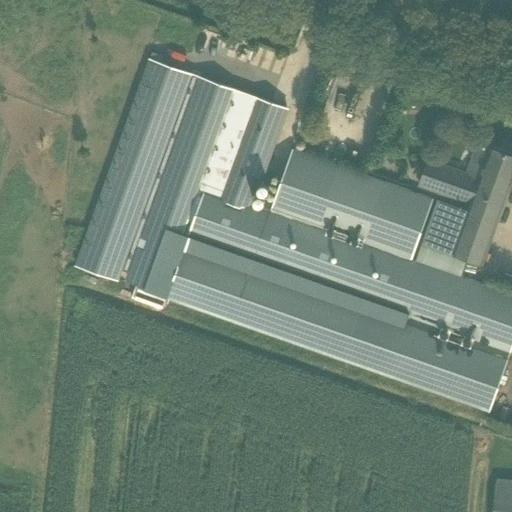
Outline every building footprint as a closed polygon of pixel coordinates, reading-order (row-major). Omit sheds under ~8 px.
[(511,346),(511,294),(413,260),(262,207),(253,204),(287,109),(250,96),(250,95),(240,91),(239,92),(149,60),(76,266),(118,281),(118,280),(117,279),(121,268),(132,272),(128,282),(136,285),(132,298),(162,309),(166,297),(489,411),(511,346)] [(301,116),(298,124),(306,128),(310,120),(301,116)] [(429,160),(420,186),(470,204),(468,210),(441,200),(425,244),(483,265),(511,182),(511,156),(490,149),(482,172),(470,168),(469,174),(429,160)] [(262,207),(413,260),(433,200),(292,150),(274,201),(265,198),(262,207)] [(511,511),(511,479),(498,478),(494,511),(511,511)]
